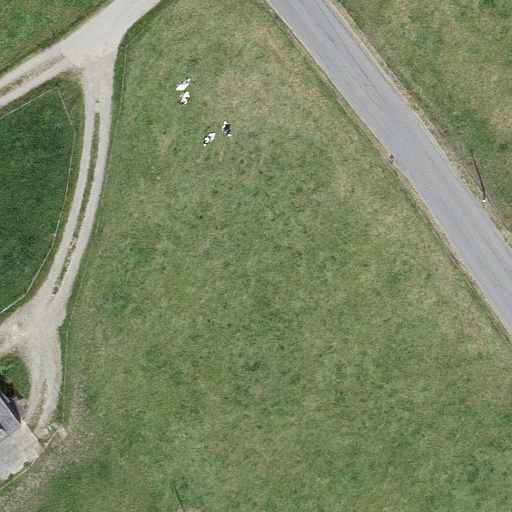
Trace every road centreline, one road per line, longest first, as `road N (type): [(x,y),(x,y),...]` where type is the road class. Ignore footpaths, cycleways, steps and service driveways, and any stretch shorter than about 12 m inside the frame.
road 1 (unclassified): [(294,0),(511,290)]
road 2 (track): [(0,94),(118,25),(145,0)]
